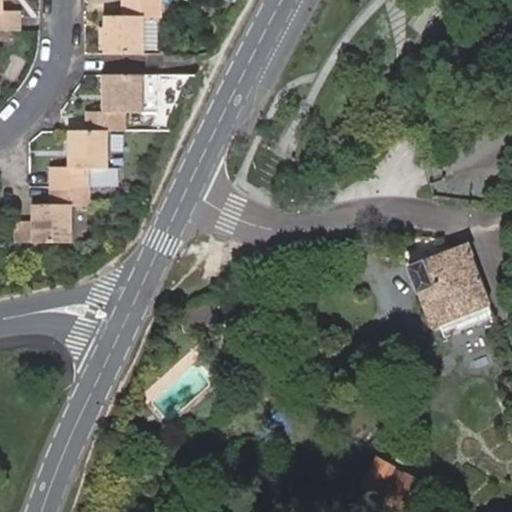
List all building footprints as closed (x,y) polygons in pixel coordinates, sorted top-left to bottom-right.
[(0,0),(0,26),(18,26),(18,8),(0,8),(0,0)] [(157,0),(120,0),(120,13),(102,13),(103,51),(140,51),(139,13),(157,13),(157,0)] [(157,13),(139,13),(140,51),(158,51),(157,13)] [(140,72),(102,72),(102,107),(85,108),(85,126),(103,125),(122,125),(121,107),(141,107),(156,106),(156,72),(140,72)] [(85,126),(66,126),(66,162),(48,163),(48,182),(86,182),(86,162),(103,161),(103,125),(85,126)] [(86,182),(48,182),(49,200),(30,200),(31,218),(13,219),(13,237),(67,237),(67,200),(86,200),(86,182)] [(484,308),(489,306),(467,249),(408,270),(419,297),(427,294),(438,325),(484,308)] [(427,294),(419,297),(430,328),(438,325),(427,294)] [(226,295),(197,302),(177,309),(184,333),(203,325),(232,318),(226,295)] [(484,308),(438,325),(444,339),(490,323),(484,308)] [(397,511),(405,511),(421,487),(374,458),(356,486),(397,511)]
